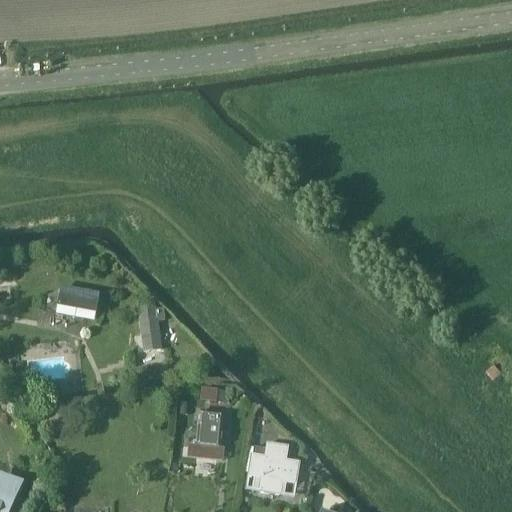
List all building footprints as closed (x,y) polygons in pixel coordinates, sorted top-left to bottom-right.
[(83,321),(84,317),(95,319),(98,299),(59,292),(56,312),(67,314),(66,318),(83,321)] [(154,301),(136,304),(143,354),(161,352),(157,323),(165,322),(163,309),(155,310),(154,301)] [(201,391),(200,402),(216,404),(217,392),(201,391)] [(198,411),(195,443),(221,446),(225,414),(198,411)] [(282,484),(295,486),(299,464),(298,464),(298,462),(294,461),(294,463),(286,462),(288,449),(266,445),(265,450),(254,448),(252,456),(251,456),(247,478),(260,480),(258,493),(280,497),(282,484)] [(0,484),(0,511),(8,511),(16,490),(0,484)]
